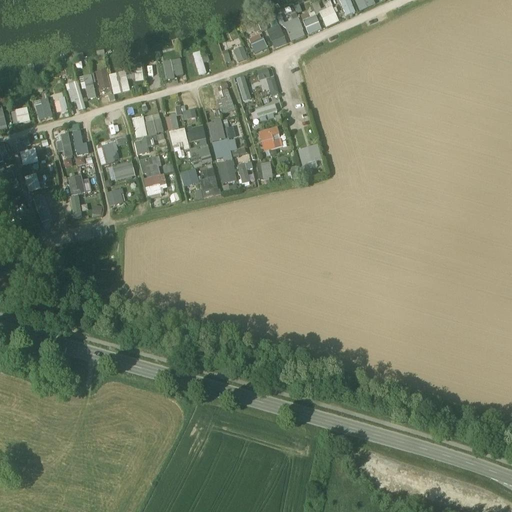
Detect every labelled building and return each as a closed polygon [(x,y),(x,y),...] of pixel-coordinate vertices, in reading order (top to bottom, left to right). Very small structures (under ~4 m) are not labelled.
[(348,0),(337,0),(345,17),(354,13),(348,0)] [(353,0),(358,12),(374,6),(371,0),(353,0)] [(330,2),(324,5),(326,10),(318,13),(323,28),(338,22),(336,17),(340,15),(336,6),(332,7),(330,2)] [(300,16),(307,35),(320,30),(313,11),(300,16)] [(278,17),(288,43),(304,37),(296,16),(290,18),(291,21),(284,24),(281,16),(278,17)] [(273,50),(286,45),(278,25),(265,31),(273,50)] [(248,39),(252,54),(265,51),(261,36),(248,39)] [(237,65),(247,60),(242,47),(231,51),(237,65)] [(221,53),(225,64),(230,62),(226,51),(221,53)] [(199,52),(192,54),(198,76),(205,74),(202,64),(208,62),(206,56),(200,57),(199,52)] [(163,80),(181,78),(180,61),(161,62),(163,80)] [(140,64),(131,65),(134,83),(142,82),(140,64)] [(268,97),(277,95),(270,68),(244,75),(248,90),(264,85),(268,97)] [(99,91),(110,88),(105,69),(94,72),(99,91)] [(113,96),(129,92),(123,72),(108,76),(113,96)] [(85,89),(87,100),(95,99),(91,75),(79,77),(81,89),(85,89)] [(240,102),(250,100),(245,77),(235,79),(240,102)] [(64,85),(70,103),(75,101),(78,111),(84,109),(76,81),(64,85)] [(217,92),(227,91),(226,83),(216,85),(217,92)] [(210,87),(198,90),(202,105),(214,102),(210,87)] [(101,91),(102,102),(113,101),(112,90),(101,91)] [(221,91),(222,100),(218,101),(220,114),(231,113),(228,91),(221,91)] [(32,102),(38,121),(52,117),(46,98),(32,102)] [(64,98),(53,101),(57,115),(67,112),(64,98)] [(165,117),(167,131),(177,130),(176,122),(197,119),(195,110),(180,112),(179,106),(174,107),(175,116),(165,117)] [(255,119),(277,114),(276,106),(254,111),(255,119)] [(10,111),(12,124),(29,122),(27,108),(10,111)] [(152,142),(164,140),(159,115),(143,119),(142,117),(131,119),(136,140),(133,141),(136,155),(154,151),(152,142)] [(234,139),(224,141),(221,120),(208,122),(215,163),(230,161),(229,158),(245,155),(244,149),(236,150),(234,139)] [(195,201),(218,196),(203,126),(186,129),(189,147),(188,147),(192,168),(206,165),(207,171),(202,172),(203,180),(199,181),(201,191),(193,192),(195,201)] [(234,128),(226,128),(227,139),(234,139),(234,128)] [(257,132),(262,153),(282,148),(278,128),(257,132)] [(171,146),(186,144),(184,130),(169,132),(171,146)] [(80,132),(72,133),(74,156),(89,155),(87,144),(81,145),(80,132)] [(65,160),(72,158),(66,135),(59,137),(60,141),(55,143),(58,153),(63,152),(65,160)] [(115,143),(100,147),(104,165),(120,161),(118,155),(123,154),(122,151),(128,150),(125,137),(114,139),(115,143)] [(21,167),(38,163),(34,147),(30,148),(28,140),(15,143),(21,167)] [(317,146),(298,150),(304,178),(315,175),(312,164),(321,162),(317,146)] [(161,167),(158,156),(139,161),(143,178),(159,174),(157,168),(161,167)] [(72,167),(70,159),(63,161),(65,169),(72,167)] [(111,183),(134,176),(130,161),(107,168),(111,183)] [(221,185),(236,181),(231,161),(216,165),(221,185)] [(251,164),(237,165),(240,185),(250,184),(249,171),(252,170),(251,164)] [(270,164),(257,164),(258,180),(271,180),(270,164)] [(183,187),(197,184),(194,170),(180,174),(183,187)] [(23,178),(28,193),(40,190),(35,174),(23,178)] [(69,197),(83,195),(81,176),(67,178),(69,197)] [(160,195),(159,186),(164,185),(163,176),(143,179),(145,197),(160,195)] [(106,193),(109,206),(123,204),(121,190),(106,193)] [(79,197),(70,198),(71,220),(80,219),(79,197)] [(93,207),(93,215),(101,216),(102,207),(93,207)]
